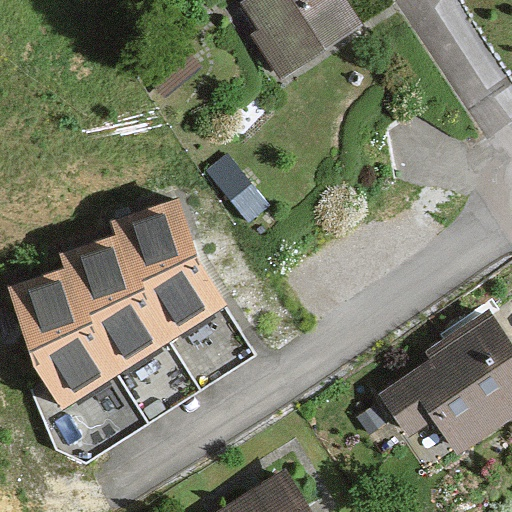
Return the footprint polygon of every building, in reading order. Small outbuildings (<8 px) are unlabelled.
[(344,0),(250,0),(243,5),(284,78),(363,32),(344,0)] [(194,256),(177,200),(117,220),(121,235),(139,287),(168,343),(225,307),(194,256)] [(139,287),(121,235),(59,256),(64,269),(81,322),(110,378),(168,343),(139,287)] [(81,322),(64,269),(4,289),(26,355),(55,411),(110,378),(81,322)] [(511,426),(511,340),(492,314),(383,400),(423,451),(446,433),(468,461),(511,426)] [(310,511),(289,477),(231,511),(310,511)]
